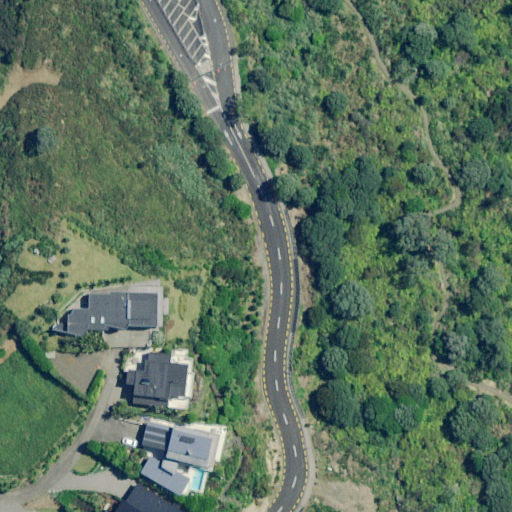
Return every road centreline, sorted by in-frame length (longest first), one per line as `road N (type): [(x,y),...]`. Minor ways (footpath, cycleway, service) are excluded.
road 1 (tertiary): [(279,511),(296,466),(274,365),(281,271),(270,216),(230,130)]
road 2 (tertiary): [(230,130),(148,0)]
